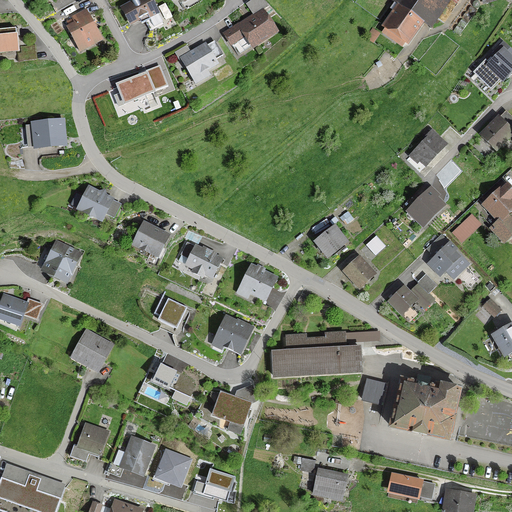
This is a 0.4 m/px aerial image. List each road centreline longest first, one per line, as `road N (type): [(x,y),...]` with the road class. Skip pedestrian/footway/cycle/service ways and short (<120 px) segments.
road 1 (residential): [(301,278),(248,367),(223,376),(7,275)]
road 2 (residential): [(83,87),(82,135),(115,179),(301,278)]
road 3 (residential): [(301,278),(511,390)]
road 4 (residential): [(199,511),(0,449)]
road 5 (residential): [(242,0),(83,87)]
